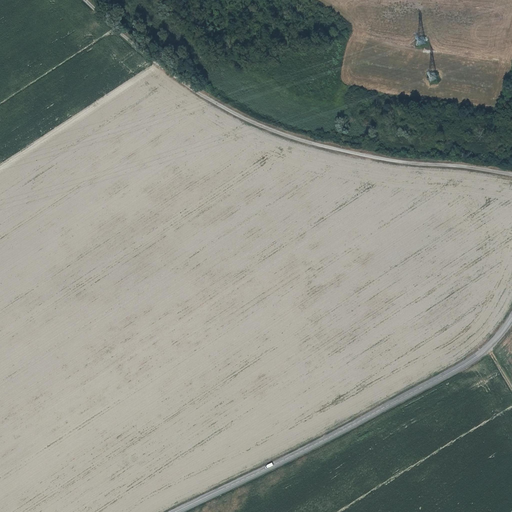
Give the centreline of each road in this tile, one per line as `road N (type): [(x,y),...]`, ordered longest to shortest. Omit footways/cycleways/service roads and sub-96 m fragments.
road 1 (track): [(85,0),(209,97),(285,135),(379,160),(511,174)]
road 2 (unclassified): [(175,511),(464,364),(511,314)]
road 3 (track): [(156,0),(208,39),(221,71),(209,97)]
